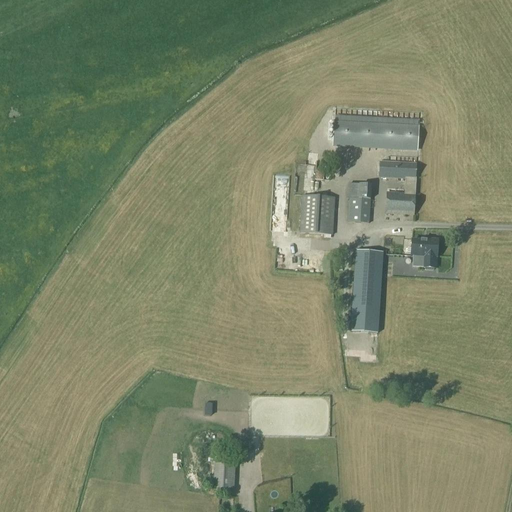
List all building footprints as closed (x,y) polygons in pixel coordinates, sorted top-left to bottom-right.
[(417,153),(418,122),(332,119),(331,149),(417,153)] [(414,217),(416,164),(379,163),(378,179),(405,180),(404,196),(386,195),(385,216),(414,217)] [(347,223),(369,225),(371,187),(348,185),(346,200),(349,200),(347,223)] [(302,200),(300,237),(332,238),(334,201),(302,200)] [(254,226),(268,226),(269,210),(255,209),(254,226)] [(288,239),(256,238),(255,248),(288,250),(288,239)] [(425,243),(412,242),(411,258),(413,258),(412,269),(424,269),(423,270),(425,270),(425,272),(433,272),(433,270),(435,270),(436,258),(438,258),(438,242),(426,241),(425,243)] [(378,323),(381,270),(382,254),(355,253),(350,325),(350,333),(363,334),(377,335),(378,323)] [(350,318),(350,303),(339,303),(340,318),(350,318)] [(300,495),(312,495),(311,468),(318,468),(318,402),(299,402),(300,495)] [(257,405),(258,472),(285,472),(284,404),(257,405)] [(140,415),(140,407),(131,407),(130,414),(140,415)] [(184,443),(183,460),(211,461),(212,434),(219,434),(220,428),(158,425),(157,447),(168,447),(168,442),(184,443)] [(105,511),(135,511),(139,430),(108,429),(105,511)] [(233,429),(233,442),(242,442),(242,429),(233,429)] [(234,467),(213,465),(211,489),(219,490),(218,496),(232,497),(234,467)]
